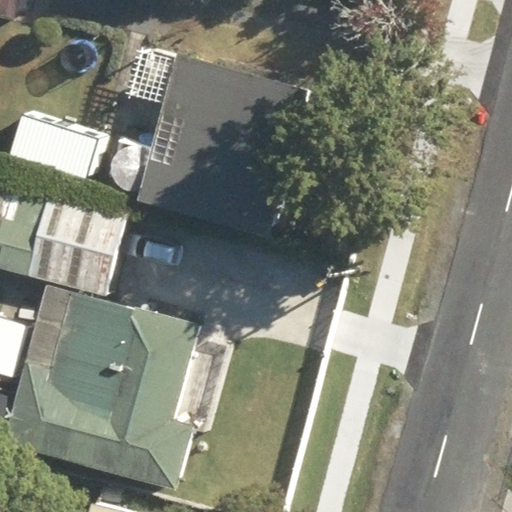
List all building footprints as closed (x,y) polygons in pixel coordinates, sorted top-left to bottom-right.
[(0,0),(0,7),(32,16),(36,0),(0,0)] [(200,45),(159,194),(294,231),(334,82),(200,45)] [(135,191),(143,190),(150,186),(156,181),(159,173),(159,165),(157,158),(153,151),(146,146),(139,144),(131,145),(124,147),(118,152),(114,158),(112,165),(113,173),(116,180),(121,186),(127,189),(135,191)] [(0,261),(92,286),(49,446),(197,486),(214,422),(193,417),(219,322),(119,295),(142,211),(0,172),(0,261)] [(104,511),(169,511),(108,499),(104,511)]
